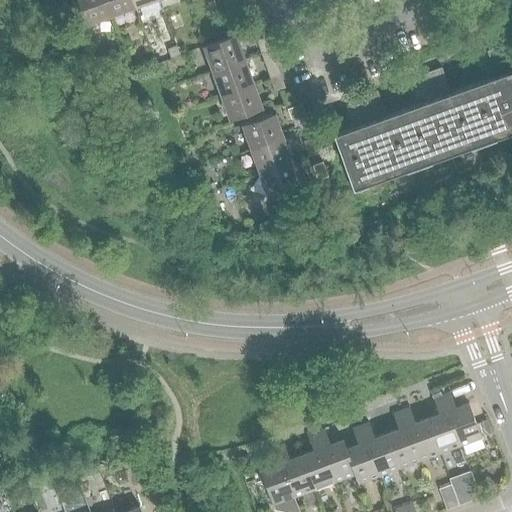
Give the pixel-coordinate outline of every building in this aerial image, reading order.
[(77,0),(86,24),(111,15),(106,0),(77,0)] [(106,0),(111,15),(135,7),(132,0),(106,0)] [(152,33),(148,23),(142,25),(145,36),(152,33)] [(257,43),(267,39),(262,25),(252,29),(257,43)] [(202,46),(210,71),(245,58),(236,34),(202,46)] [(494,76),(462,88),(481,142),(511,130),(511,67),(504,44),(485,51),(494,76)] [(153,54),(156,63),(168,59),(165,50),(153,54)] [(266,68),(276,64),(271,50),(261,53),(266,68)] [(245,58),(210,71),(219,94),(253,82),(245,58)] [(397,111),(416,165),(481,142),(462,88),(449,92),(440,66),(420,73),(429,99),(397,111)] [(274,91),(284,87),(279,74),(269,77),(274,91)] [(262,107),(253,82),(219,94),(228,119),(262,107)] [(365,122),(332,134),(351,188),(416,165),(397,111),(384,115),(375,90),(356,97),(365,122)] [(300,105),(286,110),(289,120),(304,115),(300,105)] [(241,125),(250,149),(284,137),(276,113),(241,125)] [(250,149),(259,173),(293,161),(284,137),(250,149)] [(308,155),(318,151),(312,137),(303,141),(308,155)] [(293,161),(259,173),(267,197),(302,185),(293,161)] [(317,179),(327,177),(321,162),(312,166),(317,179)] [(429,390),(432,399),(440,396),(437,387),(429,390)] [(449,393),(440,396),(459,445),(480,437),(475,424),(467,403),(454,408),(449,393)] [(437,414),(426,418),(438,453),(459,445),(440,396),(432,399),(437,414)] [(408,408),(400,411),(418,460),(438,453),(426,418),(414,423),(408,408)] [(397,429),(385,433),(398,468),(418,460),(400,411),(391,414),(397,429)] [(487,420),(475,424),(480,437),(491,433),(487,420)] [(378,475),(398,468),(385,433),(373,438),(368,423),(359,426),(378,475)] [(378,475),(359,426),(351,429),(356,444),(345,448),(344,448),(354,474),(353,474),(357,483),(378,475)] [(323,429),(315,432),(333,481),(353,474),(354,474),(344,448),(345,448),(342,439),(329,444),(323,429)] [(312,450),(300,454),(313,489),(333,481),(315,432),(306,435),(312,450)] [(283,444),(274,447),(293,496),(313,489),(300,454),(288,459),(283,444)] [(272,504),(293,496),(274,447),(266,450),(271,465),(259,470),(272,504)] [(33,474),(37,484),(46,480),(43,471),(33,474)] [(449,479),(458,505),(479,497),(470,472),(449,479)] [(407,505),(408,511),(421,511),(419,501),(407,505)]
